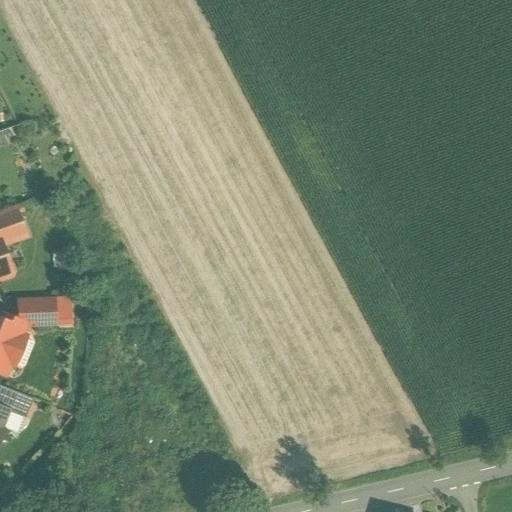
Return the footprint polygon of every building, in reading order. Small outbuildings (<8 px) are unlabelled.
[(15,208),(0,213),(0,244),(0,246),(25,237),(15,208)] [(0,277),(4,279),(11,277),(13,272),(11,264),(6,262),(0,246),(0,244),(0,277)] [(53,297),(18,299),(19,322),(24,324),(54,323),(53,297)] [(0,317),(0,373),(4,375),(8,363),(14,365),(25,338),(19,336),(24,324),(19,322),(1,315),(0,317)] [(33,399),(0,386),(0,407),(7,410),(7,412),(25,419),(33,399)]
